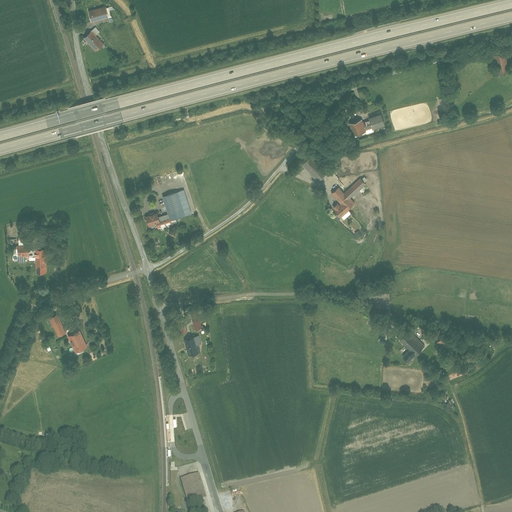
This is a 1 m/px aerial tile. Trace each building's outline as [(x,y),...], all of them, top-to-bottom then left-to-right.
[(108,6),(89,11),(92,22),(111,17),(108,6)] [(96,26),(83,38),(96,52),(104,45),(96,36),(101,32),(96,26)] [(505,54),(494,56),(497,75),(508,73),(505,54)] [(349,123),(353,136),(385,126),(382,113),(369,117),(370,120),(364,122),(362,119),(349,123)] [(313,154),(302,164),(318,181),(329,171),(313,154)] [(338,186),(331,193),(339,202),(332,208),(341,217),(355,204),(351,199),(358,192),(361,195),(367,190),(363,186),(367,183),(360,177),(344,193),(338,186)] [(184,191),(163,197),(170,221),(191,215),(184,191)] [(158,213),(146,216),(148,227),(161,224),(158,213)] [(35,259),(36,274),(46,274),(45,248),(29,249),(28,232),(19,233),(20,246),(17,246),(18,262),(26,262),(26,260),(35,259)] [(195,330),(203,328),(198,308),(190,310),(195,330)] [(65,332),(58,315),(50,319),(57,336),(65,332)] [(180,329),(179,329),(180,334),(188,333),(184,317),(177,319),(180,329)] [(80,332),(69,337),(76,352),(86,348),(80,332)] [(406,335),(399,342),(408,351),(403,357),(408,364),(422,351),(406,335)] [(443,336),(437,343),(448,351),(454,343),(443,336)] [(195,338),(185,341),(189,355),(199,353),(195,338)] [(467,352),(461,358),(467,364),(473,359),(467,352)] [(199,477),(181,482),(188,503),(205,498),(199,477)]
